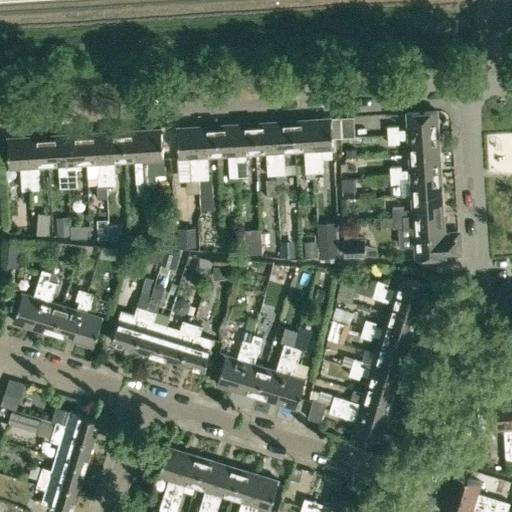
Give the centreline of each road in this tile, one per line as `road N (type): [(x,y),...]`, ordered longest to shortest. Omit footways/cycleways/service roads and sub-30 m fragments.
road 1 (residential): [(0,114),(468,86)]
road 2 (residential): [(419,480),(144,398)]
road 3 (residential): [(458,342),(479,274),(468,86)]
road 4 (residential): [(144,398),(0,356)]
road 5 (residential): [(419,480),(458,342)]
